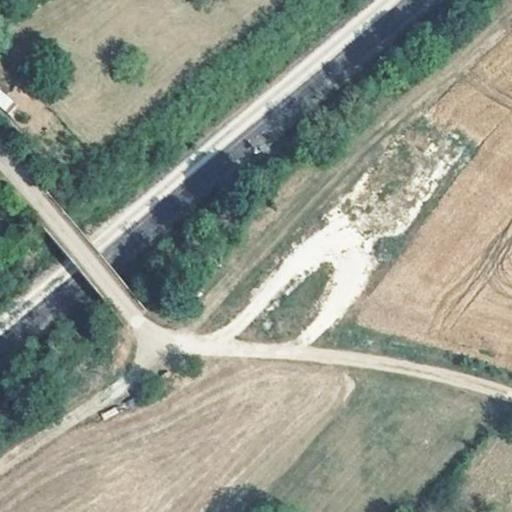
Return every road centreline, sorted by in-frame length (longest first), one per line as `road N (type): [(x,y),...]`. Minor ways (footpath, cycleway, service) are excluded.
road 1 (track): [(0,464),(107,396),(150,342),(190,320),(336,161),(511,16)]
road 2 (track): [(150,342),(397,361),(511,390)]
road 3 (track): [(150,342),(69,242)]
